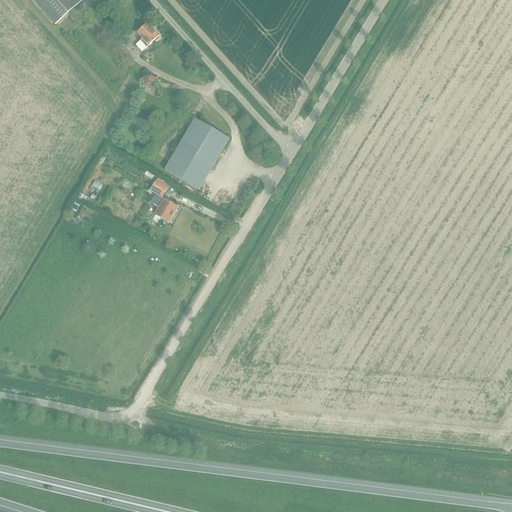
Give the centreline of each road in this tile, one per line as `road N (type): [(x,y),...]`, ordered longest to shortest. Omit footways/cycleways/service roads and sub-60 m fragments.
road 1 (trunk): [(511,510),(0,444)]
road 2 (unclassified): [(289,153),(128,413),(0,395)]
road 3 (unclassified): [(289,153),(155,0)]
road 4 (unclassified): [(289,153),(385,0)]
road 5 (trunk): [(166,511),(0,472)]
